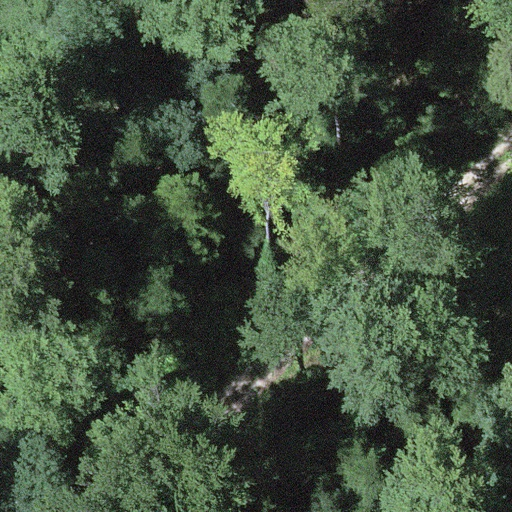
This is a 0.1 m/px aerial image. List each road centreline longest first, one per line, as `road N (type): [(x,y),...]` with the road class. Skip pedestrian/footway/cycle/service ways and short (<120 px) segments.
road 1 (track): [(511,139),(99,511)]
road 2 (track): [(129,0),(38,105)]
